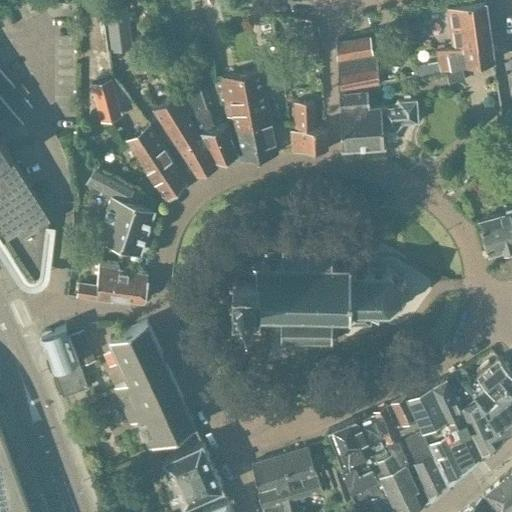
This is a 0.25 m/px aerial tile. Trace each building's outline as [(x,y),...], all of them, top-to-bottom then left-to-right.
[(490,41),(485,0),(447,6),(452,45),(452,46),(490,41)] [(130,33),(126,6),(105,9),(109,36),(130,33)] [(318,51),(316,36),(313,37),(312,26),(290,28),(293,54),(318,51)] [(372,52),(369,36),(336,41),(337,57),(372,52)] [(494,61),(490,41),(452,46),(452,45),(436,48),(438,61),(413,66),(414,76),(439,71),(439,72),(494,61)] [(378,82),(376,55),(337,61),(338,89),(378,82)] [(277,152),(260,68),(220,76),(228,114),(233,114),(242,158),(277,152)] [(110,77),(91,82),(97,105),(117,100),(110,77)] [(215,125),(209,107),(200,81),(173,90),(177,96),(215,161),(225,157),(227,159),(235,156),(236,154),(238,153),(227,121),(215,125)] [(417,121),(416,99),(410,99),(410,94),(404,94),(404,99),(397,100),(393,104),(393,105),(368,107),(367,90),(339,92),(342,149),(384,146),(383,129),(397,128),(401,123),(400,122),(417,121)] [(215,161),(177,96),(154,109),(160,119),(197,173),(217,164),(215,161)] [(316,128),(315,101),(295,101),(296,129),(290,129),(293,150),(326,149),(325,127),(316,128)] [(186,180),(149,122),(126,137),(167,198),(186,180)] [(507,150),(503,134),(476,140),(480,157),(507,150)] [(11,154),(0,136),(0,233),(25,272),(26,274),(28,275),(30,276),(31,276),(33,276),(35,275),(37,275),(38,273),(39,272),(40,270),(41,269),(46,225),(46,224),(47,223),(47,222),(48,220),(48,219),(47,217),(47,216),(49,215),(30,186),(10,154),(11,154)] [(511,169),(511,164),(509,152),(481,159),(486,176),(511,169)] [(154,209),(127,200),(132,188),(93,166),(87,177),(92,185),(110,194),(102,219),(91,216),(82,244),(101,251),(105,239),(140,251),(154,209)] [(511,244),(511,208),(479,218),(488,252),(511,244)] [(401,295),(401,280),(406,277),(403,274),(399,278),(388,267),(388,262),(385,262),(385,267),(370,267),(370,262),(366,262),(366,267),(352,267),(352,262),(350,262),(350,260),(349,260),(349,251),(331,251),(331,238),(334,236),(333,234),(330,236),(308,236),(308,232),(305,232),(305,237),(283,237),(280,233),(278,235),(281,239),(281,255),(280,255),(280,261),(265,261),(265,255),(262,255),(261,261),(251,261),(251,263),(237,263),(237,268),(233,268),(233,274),(227,274),(227,279),(233,279),(233,282),(234,284),(235,284),(235,290),(234,290),(232,292),(232,295),(227,295),(227,300),(232,300),(232,305),(238,306),(238,312),(249,312),(249,314),(262,314),(262,319),(265,319),(265,324),(280,324),(280,341),(331,341),(331,325),(349,325),(349,323),(370,324),(370,318),(386,318),(386,313),(388,313),(388,307),(399,298),(404,300),(406,297),(401,295)] [(143,300),(147,272),(117,267),(118,261),(99,258),(96,283),(79,280),(77,295),(111,300),(111,295),(143,300)] [(183,397),(167,364),(164,366),(158,352),(161,350),(147,319),(109,336),(129,379),(114,386),(130,422),(136,419),(149,445),(195,424),(183,397)] [(87,385),(78,359),(65,324),(54,329),(50,328),(47,328),(44,329),(42,331),(40,333),(39,336),(40,339),(41,342),(42,344),(46,347),(63,394),(87,385)] [(87,346),(83,333),(71,337),(76,350),(87,346)] [(511,379),(511,374),(497,357),(491,362),(488,359),(477,368),(479,371),(478,372),(495,394),(511,379)] [(506,433),(511,427),(511,379),(495,394),(478,372),(465,383),(454,370),(445,376),(482,453),(506,433)] [(406,395),(416,417),(421,426),(447,481),(482,453),(445,376),(406,395)] [(416,417),(406,395),(391,402),(402,424),(416,417)] [(408,459),(385,405),(328,429),(341,463),(338,465),(345,480),(351,493),(380,479),(396,511),(402,511),(418,499),(418,500),(420,498),(423,501),(412,475),(406,460),(408,459)] [(32,511),(24,487),(17,469),(6,439),(0,421),(0,511),(32,511)] [(447,481),(421,426),(406,433),(417,457),(413,460),(418,472),(412,475),(423,501),(447,481)] [(222,484),(201,438),(162,456),(160,450),(146,456),(153,472),(167,466),(183,502),(184,501),(188,510),(226,495),(222,484)] [(296,496),(323,488),(308,444),(251,461),(259,488),(258,488),(261,505),(262,511),(291,511),(291,510),(295,509),(298,503),(296,496)] [(511,511),(511,469),(485,491),(501,511),(511,511)] [(396,511),(380,479),(351,493),(353,496),(361,511),(396,511)] [(353,496),(351,493),(345,480),(336,483),(341,500),(353,496)] [(496,511),(482,493),(457,511),(496,511)] [(233,511),(227,496),(227,495),(226,495),(188,510),(183,511),(233,511)]
